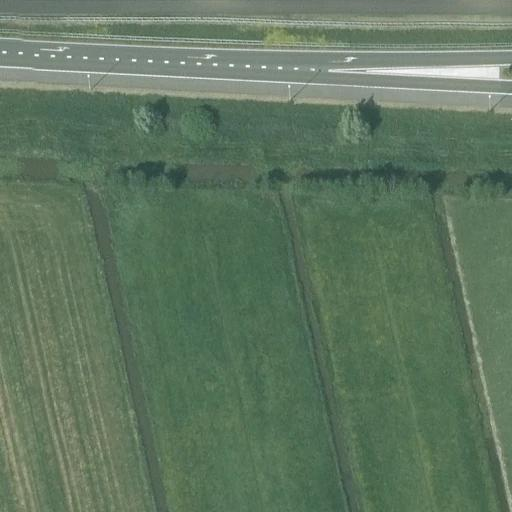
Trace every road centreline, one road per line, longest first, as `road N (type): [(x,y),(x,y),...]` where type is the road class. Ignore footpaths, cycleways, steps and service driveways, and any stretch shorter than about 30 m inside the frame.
road 1 (motorway): [(0,63),(329,81)]
road 2 (motorway): [(329,81),(511,59)]
road 3 (motorway): [(329,81),(511,89)]
